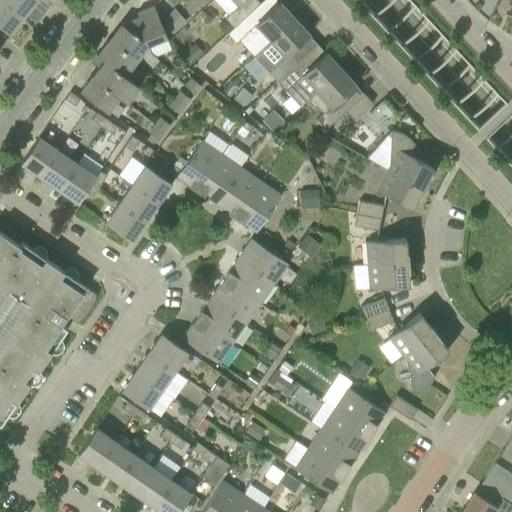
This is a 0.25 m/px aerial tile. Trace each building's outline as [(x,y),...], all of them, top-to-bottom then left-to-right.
[(2,0),(0,0),(0,27),(9,34),(23,16),(2,0)] [(2,0),(23,16),(36,0),(2,0)] [(259,3),(256,0),(231,0),(236,6),(225,17),(233,27),(234,27),(259,3)] [(511,0),(506,0),(502,11),(511,15),(511,0)] [(294,18),(279,2),(268,12),(259,3),(234,27),(233,27),(227,33),(236,43),(239,40),(253,55),(294,18)] [(148,45),(166,38),(153,6),(136,13),(138,17),(121,23),(148,45)] [(175,8),(161,21),(173,34),(186,21),(175,8)] [(276,81),(309,51),(301,42),(309,34),(294,18),(253,55),(276,81)] [(137,60),(148,45),(121,23),(109,38),(137,60)] [(125,75),(137,60),(109,38),(97,53),(125,75)] [(195,42),(184,53),(192,62),(203,52),(195,42)] [(276,81),(300,106),(309,97),(340,68),(325,52),(317,60),(309,51),(276,81)] [(139,86),(125,75),(97,53),(90,62),(97,68),(92,75),(119,97),(127,103),(139,86)] [(159,60),(154,67),(159,71),(164,64),(159,60)] [(309,97),(323,112),(316,119),(325,129),(345,111),(353,103),(345,94),(355,85),(340,68),(309,97)] [(79,91),(107,113),(119,97),(92,75),(79,91)] [(195,93),(201,86),(191,77),(185,85),(195,93)] [(242,87),(234,98),(244,106),(252,95),(242,87)] [(174,98),(185,107),(191,99),(180,90),(180,91),(175,97),(174,98)] [(80,99),(75,96),(69,92),(64,99),(75,106),(80,99)] [(354,120),(357,117),(372,103),(364,94),(353,103),(345,111),(354,120)] [(179,115),(185,107),(174,98),(169,106),(179,115)] [(283,120),(272,109),(261,120),(272,130),(283,120)] [(101,126),(107,118),(96,111),(91,119),(101,126)] [(154,123),(164,132),(170,125),(160,116),(154,123)] [(107,118),(101,126),(112,133),(117,126),(107,118)] [(158,140),(164,132),(154,123),(148,131),(158,140)] [(386,169),(422,188),(433,168),(408,154),(413,145),(414,146),(415,145),(414,144),(412,141),(409,138),(408,137),(405,135),(404,134),(400,133),(399,132),(395,131),(393,130),(390,130),(390,131),(391,132),(389,165),(386,169)] [(131,151),(138,140),(132,135),(124,145),(131,151)] [(20,163),(39,176),(57,150),(38,137),(20,163)] [(272,144),(281,152),(286,145),(276,137),(272,144)] [(175,176),(195,190),(221,153),(201,139),(175,176)] [(39,176),(58,189),(76,163),(57,150),(39,176)] [(195,190),(215,204),(241,166),(221,153),(195,190)] [(181,168),(187,160),(180,155),(174,164),(181,168)] [(77,203),(86,191),(92,181),(95,176),(76,163),(58,189),(77,203)] [(131,184),(158,202),(171,183),(145,165),(131,184)] [(176,176),(180,170),(173,166),(172,168),(170,171),(176,176)] [(215,204),(235,218),(261,180),(241,166),(215,204)] [(386,169),(375,190),(411,209),(422,188),(386,169)] [(92,181),(99,185),(106,174),(99,170),(95,176),(92,181)] [(261,180),(235,218),(256,232),(281,194),(261,180)] [(92,181),(86,191),(92,196),(99,185),(92,181)] [(118,203),(145,221),(158,202),(131,184),(118,203)] [(318,189),(300,190),(300,208),(319,207),(319,202),(323,202),(323,193),(318,193),(318,189)] [(356,213),(380,217),(383,205),(359,200),(356,213)] [(145,221),(118,203),(105,222),(131,240),(145,221)] [(380,217),(356,213),(353,225),(378,230),(380,217)] [(0,424),(6,415),(8,416),(9,417),(11,417),(13,417),(14,416),(16,416),(17,415),(18,413),(19,412),(20,410),(20,408),(20,407),(19,405),(18,404),(17,402),(16,401),(28,384),(30,385),(31,385),(33,385),(34,385),(36,385),(38,384),(39,383),(40,382),(41,380),(41,378),(42,377),(41,375),(41,373),(40,372),(39,371),(38,370),(50,352),(51,353),(53,354),(54,354),(56,354),(58,353),(59,352),(61,351),(62,350),(63,349),(63,347),(63,345),(63,344),(63,342),(62,340),(61,339),(59,338),(66,329),(42,312),(52,306),(66,316),(75,322),(76,323),(78,321),(81,318),(84,315),(87,312),(90,308),(92,304),(94,300),(95,298),(96,294),(95,294),(85,287),(86,287),(76,280),(77,279),(78,277),(78,275),(78,274),(77,272),(77,271),(76,269),(74,268),(73,267),(71,267),(69,267),(68,267),(66,267),(65,268),(63,269),(62,270),(45,258),(46,257),(46,255),(46,254),(46,252),(46,250),(45,249),(44,247),(43,246),(41,245),(39,245),(38,245),(36,245),(35,245),(33,246),(32,247),(31,249),(21,242),(19,245),(0,232),(0,424)] [(307,234),(297,247),(310,258),(320,244),(307,234)] [(274,284),(288,264),(251,238),(237,258),(274,284)] [(366,265),(407,262),(405,238),(365,242),(366,265)] [(293,244),(288,240),(283,246),(289,250),(293,244)] [(260,304),(274,284),(237,258),(223,278),(260,304)] [(366,265),(368,288),(408,285),(407,262),(366,265)] [(246,323),(260,304),(223,278),(209,298),(246,323)] [(360,305),(365,318),(388,309),(383,296),(360,305)] [(232,343),(246,323),(209,298),(196,318),(232,343)] [(388,309),(365,318),(370,330),(393,321),(388,309)] [(401,355),(434,331),(419,313),(388,337),(389,339),(379,347),(391,363),(401,355)] [(323,316),(307,321),(312,335),(327,329),(323,316)] [(219,363),(232,343),(196,318),(182,338),(219,363)] [(290,336),(295,328),(289,324),(284,332),(285,333),(281,338),(286,342),(290,336)] [(401,355),(406,361),(412,394),(414,394),(417,392),(421,391),(422,390),(425,387),(428,385),(431,382),(433,378),(433,377),(434,375),(433,374),(433,375),(426,367),(448,350),(434,331),(401,355)] [(188,352),(161,333),(148,352),(174,371),(182,360),(187,363),(190,359),(185,355),(188,352)] [(273,359),(280,348),(269,341),(262,352),(273,359)] [(161,390),(174,371),(148,352),(134,371),(161,390)] [(349,372),(361,380),(370,367),(358,359),(349,372)] [(248,373),(259,379),(266,366),(256,360),(248,373)] [(292,367),(284,360),(277,368),(286,375),(292,367)] [(267,382),(272,386),(279,375),(288,380),(290,378),(275,369),(267,382)] [(148,408),(161,390),(134,371),(121,390),(138,402),(148,408)] [(288,380),(279,375),(272,386),(283,393),(290,382),(288,380)] [(215,382),(208,393),(215,398),(222,388),(215,382)] [(329,413),(367,438),(384,412),(367,401),(347,386),(329,413)] [(388,406),(409,419),(416,409),(395,395),(388,406)] [(264,408),(264,403),(260,398),(253,408),(262,414),(264,408)] [(132,416),(137,408),(127,401),(122,409),(132,416)] [(195,412),(202,417),(209,407),(202,401),(195,412)] [(137,408),(132,416),(143,423),(147,415),(137,408)] [(195,427),(202,417),(195,412),(188,422),(195,427)] [(317,432),(355,456),(367,438),(329,413),(317,432)] [(265,429),(252,421),(246,431),(258,439),(265,429)] [(170,441),(175,434),(164,427),(159,434),(170,441)] [(77,454),(96,467),(114,441),(95,428),(77,454)] [(305,450),(343,475),(355,456),(317,432),(305,450)] [(175,434),(170,441),(180,449),(185,441),(175,434)] [(253,451),(255,442),(244,440),(242,449),(253,451)] [(96,467),(115,480),(133,454),(114,441),(96,467)] [(214,485),(228,464),(206,448),(201,455),(211,462),(202,476),(214,485)] [(305,450),(293,468),(330,493),(343,475),(305,450)] [(115,480),(134,493),(152,467),(133,454),(115,480)] [(492,491),(505,470),(495,463),(481,484),(492,491)] [(268,474),(278,481),(284,472),(274,465),(268,474)] [(134,493),(153,507),(171,480),(152,467),(134,493)] [(502,498),(511,483),(511,474),(505,470),(492,491),(502,498)] [(171,480),(153,507),(161,511),(177,511),(190,493),(171,480)] [(201,511),(230,511),(242,494),(222,481),(201,511)] [(511,504),(511,483),(502,498),(511,504)] [(499,509),(496,507),(473,492),(460,511),(503,511),(499,509)] [(230,511),(259,511),(262,508),(242,494),(230,511)] [(316,494),(310,503),(318,508),(324,499),(316,494)] [(503,511),(511,511),(511,505),(504,500),(499,509),(503,511)]
